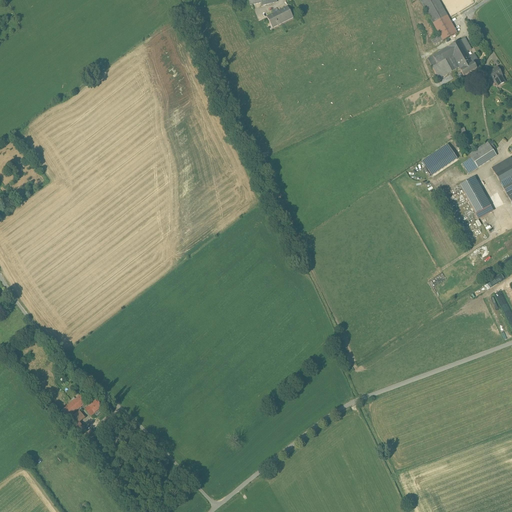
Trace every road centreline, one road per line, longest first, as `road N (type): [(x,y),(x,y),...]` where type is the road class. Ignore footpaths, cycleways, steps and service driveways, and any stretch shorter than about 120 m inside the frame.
road 1 (unclassified): [(511,342),(338,409),(216,507)]
road 2 (unclassified): [(216,507),(129,415),(64,363),(0,276)]
